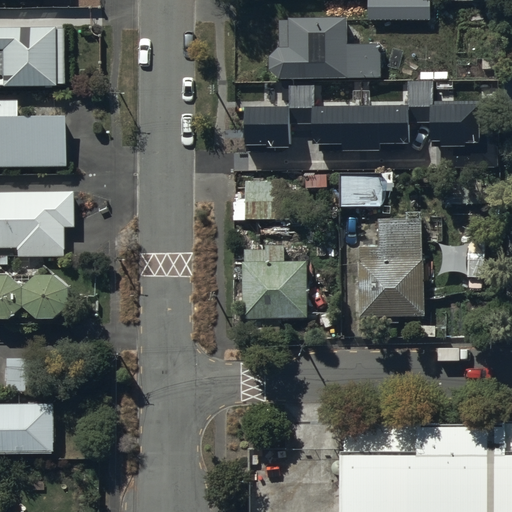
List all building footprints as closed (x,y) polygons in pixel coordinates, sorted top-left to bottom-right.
[(429,0),(366,0),(367,16),(430,17),(429,0)] [(345,39),(345,12),(286,11),(286,17),(278,17),(277,42),(276,43),(275,43),(274,44),(274,45),(273,46),(272,47),(271,47),(271,48),(270,49),(270,51),(269,52),(269,53),(269,54),(269,55),(269,56),(268,57),(268,58),(269,60),(269,61),(269,62),(269,63),(270,64),(270,65),(271,66),(271,67),(272,68),(273,69),(273,70),(274,71),(275,71),(276,72),(277,73),(278,73),(279,74),(280,74),(380,73),(380,38),(345,39)] [(0,82),(59,82),(59,77),(67,77),(67,21),(0,21),(0,82)] [(277,120),(267,120),(267,156),(364,156),(364,149),(380,149),(380,117),(404,117),(404,87),(372,87),(373,83),(284,83),(284,86),(277,86),(277,120)] [(0,162),(68,163),(68,109),(19,109),(19,95),(0,95),(0,162)] [(454,115),(439,115),(439,151),(454,151),(454,115)] [(391,171),(339,171),(339,202),(382,202),(382,189),(391,189),(391,171)] [(480,175),(447,175),(447,203),(480,203),(480,175)] [(284,177),(244,177),(244,215),(285,214),(284,177)] [(75,186),(0,187),(0,243),(18,243),(18,254),(65,253),(65,221),(76,221),(75,186)] [(380,245),(360,245),(360,315),(425,315),(425,217),(380,218),(380,245)] [(241,260),(242,318),(308,317),(307,261),(286,261),(286,245),(268,246),(268,250),(245,250),(246,260),(241,260)] [(0,310),(2,310),(4,310),(6,310),(8,310),(10,309),(12,308),(14,308),(15,307),(17,305),(18,304),(20,303),(21,301),(22,299),(23,298),(24,296),(24,294),(25,292),(25,293),(26,295),(27,297),(28,298),(29,300),(30,302),(31,303),(32,304),(34,305),(36,306),(37,307),(39,308),(41,309),(43,309),(45,309),(46,309),(48,309),(50,309),(52,309),(54,308),(56,307),(57,306),(59,305),(60,304),(62,303),(63,302),(64,300),(65,298),(66,297),(67,295),(68,293),(68,291),(68,290),(68,288),(68,286),(68,284),(67,282),(67,280),(66,278),(65,277),(64,275),(63,274),(62,272),(60,271),(59,270),(57,269),(56,268),(54,267),(52,267),(50,266),(48,266),(46,266),(45,266),(43,266),(41,267),(39,267),(37,268),(36,269),(34,270),(32,271),(31,272),(30,274),(29,275),(28,277),(27,278),(26,280),(25,282),(25,283),(25,282),(24,281),(23,279),(22,277),(21,275),(20,274),(19,272),(18,271),(16,270),(14,268),(13,268),(11,267),(9,266),(7,266),(5,265),(3,265),(1,265),(0,265),(0,310)] [(28,354),(7,354),(7,387),(27,387),(27,379),(50,380),(51,358),(28,358),(28,354)] [(55,404),(0,403),(0,454),(52,454),(52,451),(56,451),(55,404)] [(511,511),(511,420),(343,421),(343,438),(339,438),(338,511),(511,511)]
